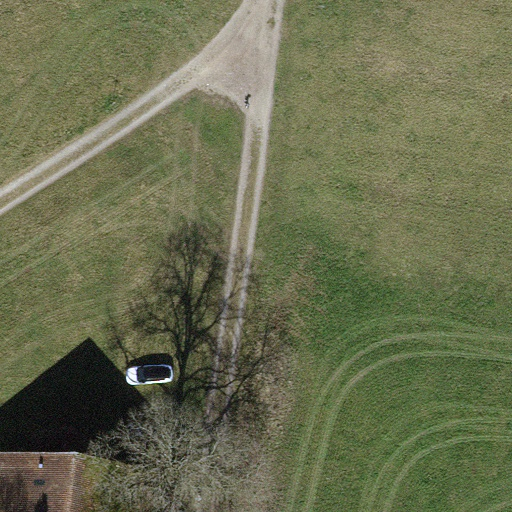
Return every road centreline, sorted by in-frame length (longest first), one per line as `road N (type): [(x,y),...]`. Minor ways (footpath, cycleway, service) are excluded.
road 1 (track): [(209,511),(273,25)]
road 2 (track): [(273,25),(0,205)]
